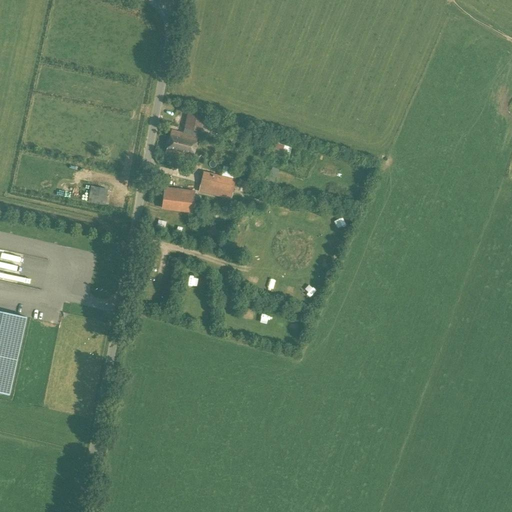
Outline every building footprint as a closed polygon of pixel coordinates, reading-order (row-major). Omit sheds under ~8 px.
[(191,159),(197,137),(203,115),(183,110),(178,127),(184,128),(183,134),(171,130),(165,153),(191,159)] [(243,146),(245,139),(232,135),(230,141),(243,146)] [(273,140),(271,154),(291,156),(292,142),(273,140)] [(263,167),(257,182),(271,188),(277,173),(263,167)] [(235,185),(236,181),(203,172),(198,192),(231,200),(235,185)] [(192,211),(194,191),(165,188),(163,208),(192,211)] [(210,238),(218,234),(214,226),(206,231),(210,238)]
